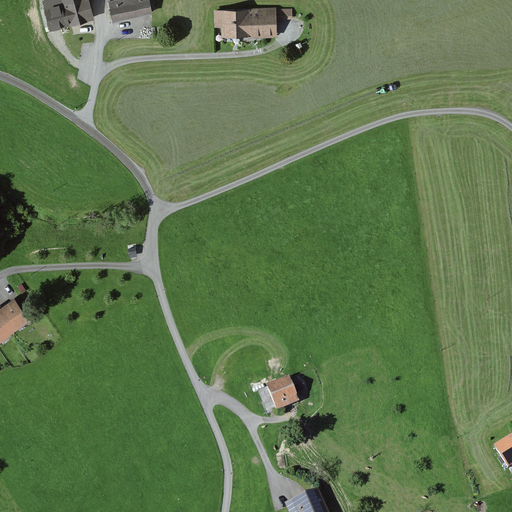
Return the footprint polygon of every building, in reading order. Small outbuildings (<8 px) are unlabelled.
[(65,0),(46,0),(45,0),(53,30),(97,18),(92,0),(73,0),(66,2),(65,0)] [(152,0),(112,0),(111,0),(116,20),(155,10),(152,0)] [(278,7),(216,9),(217,26),(224,26),(224,35),(249,34),(250,38),(281,37),(280,18),(294,18),(294,9),(279,9),(278,7)] [(18,298),(0,310),(0,343),(34,319),(18,298)] [(291,378),(270,387),(281,412),(302,403),(291,378)] [(511,440),(500,448),(511,466),(511,440)] [(332,511),(322,491),(289,506),(291,511),(332,511)]
